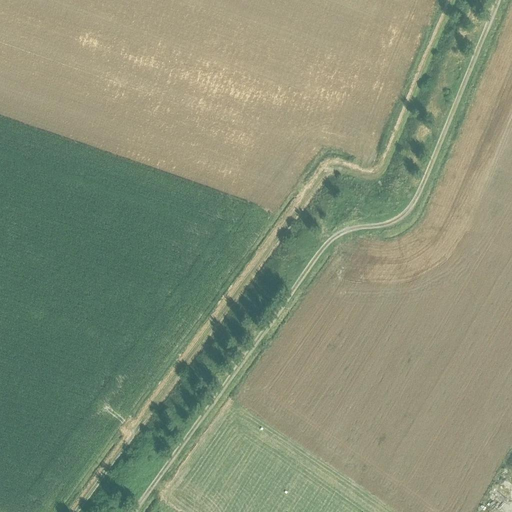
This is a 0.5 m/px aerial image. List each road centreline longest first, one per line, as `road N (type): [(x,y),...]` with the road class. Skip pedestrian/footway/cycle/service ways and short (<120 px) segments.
road 1 (track): [(71,511),(319,172),(371,172),(387,164),(454,0)]
road 2 (track): [(493,0),(408,207),(384,224),(340,226),(324,238),(126,511)]
